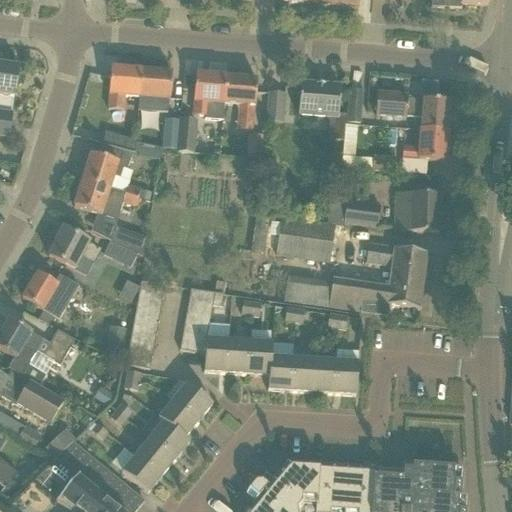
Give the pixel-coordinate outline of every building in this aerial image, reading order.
[(306,0),(306,6),(358,11),(358,0),(306,0)] [(462,6),(487,6),(487,0),(430,0),(431,9),(461,10),(462,6)] [(19,69),(0,66),(0,138),(9,140),(12,116),(11,116),(13,99),(14,99),(19,69)] [(138,111),(141,72),(110,70),(108,97),(110,97),(109,110),(122,111),(123,100),(138,101),(137,111),(138,111)] [(169,101),(171,75),(141,72),(138,111),(154,112),(154,113),(167,114),(168,101),(169,101)] [(222,123),(224,105),(226,79),(195,76),(193,103),(194,103),(193,116),(205,117),(204,122),(222,123)] [(254,106),(256,81),(226,79),(224,105),(240,106),(238,132),(251,133),(252,124),(253,106),(254,106)] [(424,99),(438,99),(439,81),(425,81),(424,99)] [(338,120),(340,88),(300,85),(298,116),(338,120)] [(266,124),(282,125),(284,95),(268,93),(266,124)] [(421,120),(420,132),(447,134),(449,104),(407,101),(408,97),(377,95),(375,117),(406,120),(406,118),(421,120)] [(175,150),(177,124),(165,123),(163,149),(175,150)] [(194,124),(181,123),(179,151),(191,152),(194,124)] [(444,165),(447,134),(420,132),(419,150),(402,148),(401,163),(417,165),(418,162),(444,165)] [(120,151),(132,154),(135,155),(136,142),(125,139),(106,134),(102,146),(120,151)] [(259,163),(261,136),(249,135),(247,162),(259,163)] [(82,182),(107,190),(111,178),(117,180),(120,169),(126,171),(132,154),(120,151),(116,164),(90,156),(82,182)] [(330,155),(329,167),(341,168),(341,157),(341,156),(330,155)] [(372,172),(392,173),(393,158),(378,157),(378,160),(372,160),(372,172)] [(134,210),(137,200),(125,196),(107,190),(82,182),(73,209),(117,222),(122,205),(134,210)] [(128,186),(125,196),(137,200),(141,190),(128,186)] [(141,191),(139,200),(149,203),(152,194),(141,191)] [(394,233),(439,234),(440,196),(396,195),(394,233)] [(377,230),(380,209),(347,204),(344,225),(377,230)] [(329,264),(334,228),(281,220),(276,257),(329,264)] [(109,242),(136,256),(136,255),(142,258),(146,240),(115,228),(109,242)] [(88,244),(63,230),(48,258),(85,278),(99,251),(88,245),(88,244)] [(129,270),(136,256),(109,242),(103,256),(129,270)] [(389,284),(422,288),(426,255),(368,247),(365,264),(391,268),(389,284)] [(54,285),(37,275),(22,300),(43,313),(58,322),(78,288),(59,277),(54,285)] [(328,309),(349,312),(360,314),(361,303),(419,311),(422,288),(389,284),(388,290),(332,282),(332,284),(328,309)] [(141,283),(138,295),(162,300),(165,287),(141,283)] [(223,297),(223,296),(225,284),(215,283),(213,296),(214,296),(223,297)] [(212,308),(213,296),(190,292),(188,304),(212,308)] [(136,307),(160,312),(162,300),(138,295),(136,307)] [(213,296),(212,308),(221,309),(223,297),(213,296)] [(248,318),(250,305),(241,303),(238,317),(248,318)] [(188,304),(186,316),(209,320),(212,308),(188,304)] [(257,320),(259,306),(250,305),(248,318),(257,320)] [(136,307),(134,319),(158,324),(160,312),(136,307)] [(292,325),(294,312),(285,310),(283,324),(292,325)] [(303,313),(294,312),(292,325),(301,326),(303,313)] [(184,328),(207,332),(209,320),(186,316),(184,328)] [(336,331),(338,318),(327,316),(325,329),(336,331)] [(347,319),(338,318),(336,331),(345,332),(347,319)] [(158,324),(134,319),(132,331),(156,336),(158,324)] [(49,346),(42,342),(30,335),(31,334),(9,321),(0,336),(0,351),(14,360),(8,370),(22,378),(22,377),(40,388),(45,377),(29,367),(36,354),(59,367),(74,342),(56,332),(49,346)] [(126,331),(108,328),(104,352),(121,355),(126,331)] [(205,343),(207,332),(184,328),(181,340),(205,344),(205,343)] [(154,347),(156,336),(132,331),(130,343),(154,347)] [(179,352),(203,356),(205,344),(181,340),(179,352)] [(130,343),(127,355),(152,359),(154,347),(130,343)] [(205,343),(205,344),(203,356),(205,356),(203,374),(225,376),(227,344),(205,343)] [(227,344),(225,376),(247,377),(249,345),(227,344)] [(249,345),(247,377),(268,379),(269,360),(271,360),(272,346),(249,345)] [(127,355),(125,367),(149,371),(152,359),(127,355)] [(269,360),(268,379),(267,392),(289,394),(291,361),(271,360),(269,360)] [(311,395),(313,363),(291,361),(289,394),(311,395)] [(311,395),(333,397),(335,364),(313,363),(311,395)] [(355,398),(357,365),(335,364),(333,397),(355,398)] [(9,373),(4,381),(0,378),(0,398),(10,405),(11,404),(15,406),(50,426),(63,402),(29,383),(28,384),(9,373)] [(138,385),(140,376),(126,374),(124,383),(138,385)] [(138,385),(124,383),(123,391),(137,394),(138,385)] [(212,407),(186,386),(172,402),(198,423),(212,407)] [(114,397),(101,389),(94,400),(107,408),(114,397)] [(198,423),(172,402),(159,419),(184,440),(198,423)] [(120,406),(114,414),(124,421),(130,414),(120,406)] [(118,429),(124,421),(114,414),(108,421),(118,429)] [(0,432),(1,433),(17,443),(33,452),(41,437),(25,427),(24,430),(0,415),(0,432)] [(189,444),(184,440),(159,419),(158,420),(163,423),(149,440),(175,461),(189,444)] [(108,435),(97,425),(90,433),(101,442),(108,435)] [(175,461),(149,440),(135,457),(161,478),(175,461)] [(136,511),(144,503),(73,444),(22,491),(8,504),(0,497),(0,511),(136,511)] [(161,478),(135,457),(121,474),(147,495),(161,478)] [(0,488),(2,490),(0,493),(0,497),(8,504),(22,491),(10,482),(16,475),(0,460),(0,488)] [(375,511),(378,474),(378,469),(365,468),(365,474),(294,469),(280,486),(272,480),(267,486),(266,484),(259,485),(248,498),(261,509),(258,511),(300,511),(306,505),(318,506),(317,511),(375,511)] [(378,474),(375,511),(461,511),(463,484),(457,484),(458,470),(416,468),(416,472),(407,472),(407,475),(378,474)]
